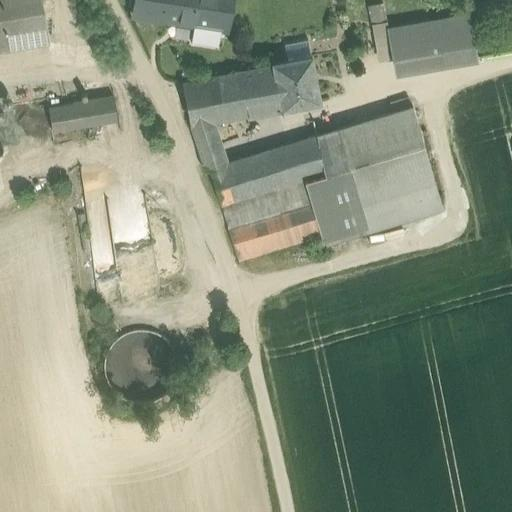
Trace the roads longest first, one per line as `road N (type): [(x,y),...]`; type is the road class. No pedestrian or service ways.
road 1 (track): [(280,511),(240,304),(209,203),(108,0)]
road 2 (track): [(429,86),(464,227),(237,292)]
